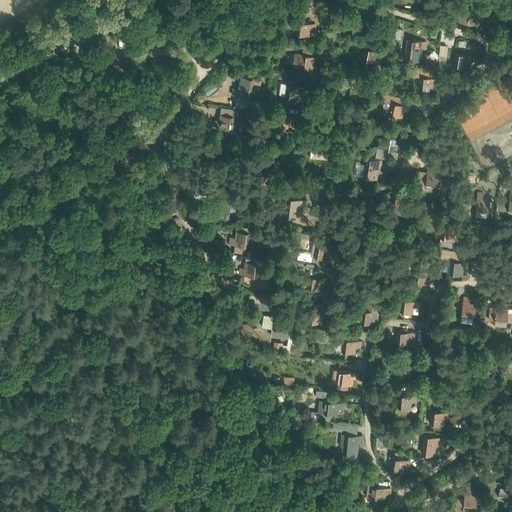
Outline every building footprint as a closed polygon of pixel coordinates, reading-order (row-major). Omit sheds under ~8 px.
[(467,15),(460,14),(459,21),(470,22),(470,21),(480,23),(482,11),(468,9),(467,15)] [(348,19),(348,31),(362,31),(362,24),(366,24),(366,18),(348,19)] [(295,33),(309,35),(310,29),(314,29),(315,23),(297,21),(295,33)] [(408,38),(407,50),(406,59),(419,61),(421,46),(425,47),(426,41),(408,38)] [(295,65),(300,66),(314,68),(315,61),(319,62),(320,56),(307,54),(307,47),(303,47),(302,54),(296,53),(295,65)] [(363,60),(376,61),(377,55),(382,56),(382,50),(364,47),(363,60)] [(434,50),(426,57),(432,64),(438,60),(438,54),(434,50)] [(453,64),(467,67),(468,61),(472,61),(473,55),(455,52),(453,64)] [(418,86),(431,88),(432,82),(437,83),(438,77),(420,74),(418,86)] [(254,78),(241,75),(238,89),(234,88),(232,94),(250,98),(254,78)] [(346,89),(360,91),(361,85),(365,85),(366,79),(348,77),(346,89)] [(285,95),(299,97),(300,91),(304,92),(305,86),(287,83),(285,95)] [(409,105),(391,101),(388,113),(391,114),(390,118),(398,120),(399,116),(402,116),(403,110),(407,111),(409,105)] [(333,119),(347,121),(348,115),(352,116),(353,110),(335,107),(333,119)] [(219,119),(215,119),(214,125),(220,126),(220,132),(240,134),(242,120),(233,119),(234,115),(220,113),(219,119)] [(274,125),(288,127),(288,121),(293,121),(293,115),(275,113),(274,125)] [(387,135),(379,134),(377,146),(385,147),(398,149),(399,143),(403,144),(404,138),(387,135)] [(316,150),(330,151),(330,145),(335,145),(335,139),(317,137),(316,150)] [(363,176),(377,178),(378,172),(382,172),(384,159),(366,156),(363,176)] [(425,185),(437,186),(439,172),(433,172),(433,167),(427,167),(425,185)] [(475,210),(488,212),(489,198),(483,198),(484,193),(478,192),(475,210)] [(498,197),(496,209),(508,210),(511,210),(511,192),(510,192),(509,200),(504,200),(504,197),(498,197)] [(393,214),(405,215),(407,202),(401,201),(402,196),(396,196),(393,214)] [(211,217),(233,219),(236,201),(231,200),(231,199),(217,198),(217,204),(212,203),(211,217)] [(285,215),(298,217),(299,210),(303,211),(304,205),(286,203),(285,215)] [(360,228),(372,229),(373,215),(367,215),(367,211),(361,210),(360,228)] [(440,236),(454,238),(454,232),(459,232),(459,226),(453,226),(453,222),(445,221),(445,224),(441,224),(440,236)] [(205,231),(204,234),(206,237),(209,238),(212,236),(213,233),(211,230),(208,229),(205,231)] [(230,242),(248,245),(250,233),(236,230),(235,237),(231,236),(230,242)] [(314,236),(310,255),(327,258),(328,252),(332,253),(334,247),(330,246),(331,239),(314,236)] [(240,273),(258,275),(259,257),(246,255),(245,267),(240,267),(240,273)] [(468,262),(458,261),(458,258),(453,258),(453,260),(450,260),(449,272),(462,274),(463,268),(467,268),(468,262)] [(413,280),(427,283),(428,276),(432,277),(433,271),(416,268),(413,280)] [(307,287),(321,289),(322,283),(326,284),(327,278),(309,275),(307,287)] [(462,311),(461,315),(473,317),(475,303),(469,302),(470,298),(464,297),(462,307),(460,307),(459,311),(462,311)] [(399,310),(413,312),(414,306),(418,306),(419,300),(401,298),(399,310)] [(362,309),(360,321),(374,323),(375,317),(379,317),(381,303),(366,301),(365,309),(362,309)] [(496,302),(495,320),(511,321),(511,308),(502,307),(502,303),(496,302)] [(308,320),(321,322),(322,316),(326,316),(327,310),(309,308),(308,320)] [(264,314),(262,326),(272,327),(271,335),(288,338),(290,330),(286,329),(287,323),(291,324),(292,318),(264,314)] [(414,332),(396,330),(395,342),(409,343),(410,337),(414,338),(414,332)] [(341,350),(355,352),(356,346),(360,346),(361,340),(343,338),(341,350)] [(397,356),(395,374),(409,375),(410,369),(414,369),(415,363),(410,363),(411,357),(397,356)] [(339,369),(337,387),(348,388),(349,383),(351,384),(352,377),(356,378),(357,372),(347,371),(339,369)] [(397,406),(411,407),(411,401),(416,401),(416,395),(398,393),(397,406)] [(331,413),(337,414),(338,407),(342,408),(343,402),(325,400),(323,412),(331,413)] [(311,410),(310,418),(330,421),(331,414),(331,413),(323,412),(311,410)] [(429,422),(443,423),(444,417),(448,418),(449,412),(431,410),(429,422)] [(333,422),(332,430),(342,431),(342,429),(345,429),(345,425),(345,424),(333,422)] [(343,445),(343,453),(356,454),(358,440),(362,441),(362,435),(358,434),(344,433),(343,445)] [(424,434),(422,452),(435,454),(436,448),(440,449),(442,437),(424,434)] [(389,468),(403,471),(404,465),(408,465),(409,459),(401,458),(398,457),(394,456),(392,456),(389,468)] [(511,484),(506,483),(506,478),(500,478),(498,495),(510,497),(511,484)] [(371,497),(384,499),(385,493),(389,493),(390,487),(372,484),(371,497)] [(471,492),(471,488),(465,488),(463,506),(476,507),(477,493),(471,492)]
